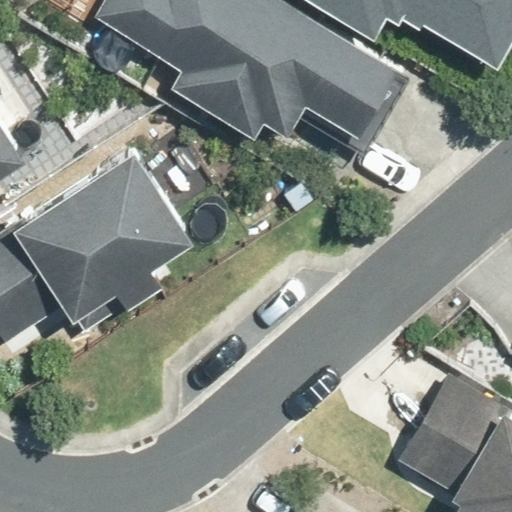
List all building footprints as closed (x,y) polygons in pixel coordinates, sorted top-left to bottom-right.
[(395,51),(308,0),(99,0),(94,8),(178,57),(169,73),(253,122),(262,106),(286,120),(304,89),(355,119),(395,51)] [(511,17),(511,0),(336,0),(371,20),(383,0),(384,0),(394,6),(398,0),(415,11),(419,4),(494,48),(511,17)] [(0,157),(23,143),(0,107),(0,157)] [(191,226),(131,134),(9,212),(11,215),(0,222),(0,322),(7,333),(64,296),(69,304),(113,276),(125,295),(162,271),(150,252),(191,226)] [(511,511),(511,420),(509,419),(511,415),(511,412),(453,375),(400,460),(458,495),(454,501),(463,506),(459,511),(511,511)]
